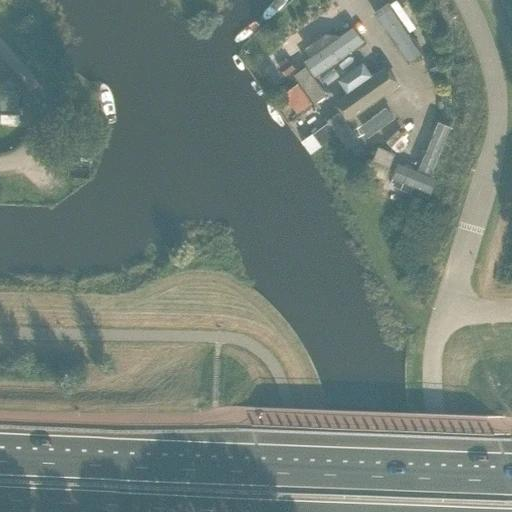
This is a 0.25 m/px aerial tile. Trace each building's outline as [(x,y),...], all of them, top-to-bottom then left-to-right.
[(390,0),(389,0),(374,11),(409,62),(425,51),(411,30),(416,26),(397,0),(393,0),(391,1),(390,0)] [(354,25),(305,59),(316,75),(365,40),(354,25)] [(294,68),(286,58),(282,61),(278,64),(286,75),(294,68)] [(349,91),(336,100),(350,119),(402,81),(388,62),(374,73),(364,59),(339,78),(349,91)] [(315,103),(326,95),(306,67),(294,75),(315,103)] [(296,114),(312,103),(298,83),(283,94),(296,114)] [(0,110),(17,111),(17,94),(0,93),(0,110)] [(388,105),(360,124),(368,137),(396,117),(388,105)] [(348,150),(360,142),(339,113),(328,122),(312,133),(321,146),(337,134),(348,150)] [(433,132),(421,128),(407,162),(432,172),(452,123),(438,118),(433,132)] [(353,167),(370,155),(362,143),(345,156),(351,164),(353,167)] [(390,167),(395,154),(378,147),(373,160),(390,167)]
